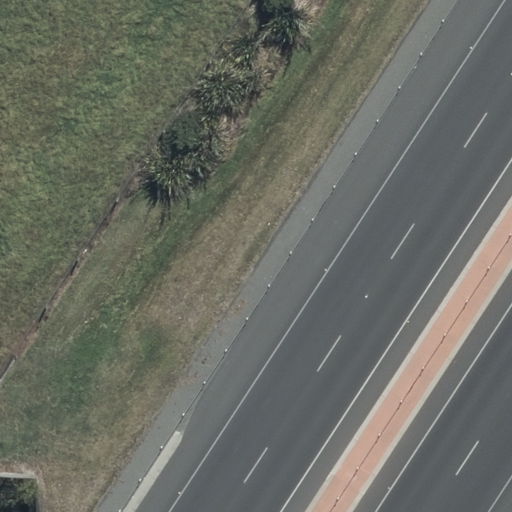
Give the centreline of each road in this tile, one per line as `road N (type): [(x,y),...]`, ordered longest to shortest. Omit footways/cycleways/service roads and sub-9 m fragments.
road 1 (motorway): [(224,511),(511,69)]
road 2 (motorway): [(511,383),(427,511)]
